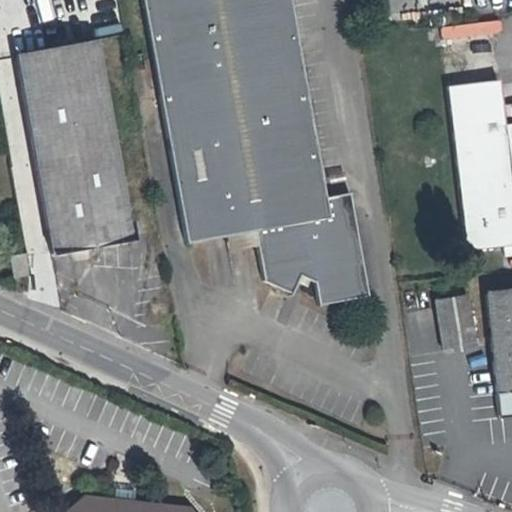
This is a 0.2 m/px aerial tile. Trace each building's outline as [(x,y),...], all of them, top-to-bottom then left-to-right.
[(198,240),(224,235),(250,231),(252,246),(259,283),(287,294),(288,290),(291,283),(295,276),(306,280),(310,282),(313,304),(363,296),(345,194),(320,198),(284,0),(138,0),(182,242),(198,240)] [(93,36),(68,41),(40,45),(14,50),(49,251),(128,237),(93,36)] [(511,120),(501,122),(496,79),(445,85),(456,186),(508,181),(511,217),(511,120)] [(511,217),(508,181),(456,186),(464,249),(511,243),(511,217)] [(227,249),(252,246),(250,231),(224,235),(227,249)] [(302,289),(306,280),(295,276),(291,283),(302,289)] [(511,290),(486,294),(497,417),(511,415),(511,290)] [(471,343),(464,294),(436,299),(443,347),(471,343)] [(150,303),(153,322),(173,319),(170,300),(150,303)] [(188,511),(186,508),(80,496),(58,511),(188,511)]
